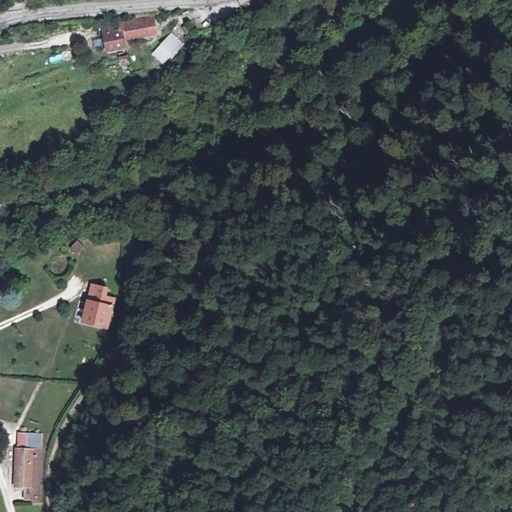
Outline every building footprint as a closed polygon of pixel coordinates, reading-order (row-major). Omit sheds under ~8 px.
[(151,18),(137,21),(138,27),(122,30),(124,38),(135,36),(153,33),(151,18)] [(138,27),(137,21),(117,23),(118,31),(120,31),(122,30),(138,27)] [(100,27),(101,34),(112,32),(111,26),(100,27)] [(112,32),(101,34),(104,50),(123,47),(120,31),(118,31),(112,32)] [(153,33),(135,36),(137,43),(154,40),(153,33)] [(169,35),(151,53),(161,63),(180,45),(169,35)] [(104,73),(106,80),(121,77),(119,70),(104,73)] [(115,298),(93,292),(85,319),(108,325),(115,298)] [(32,485),(40,486),(41,447),(42,432),(21,431),(20,447),(18,447),(17,485),(32,485)] [(40,486),(32,485),(31,495),(39,495),(40,486)]
